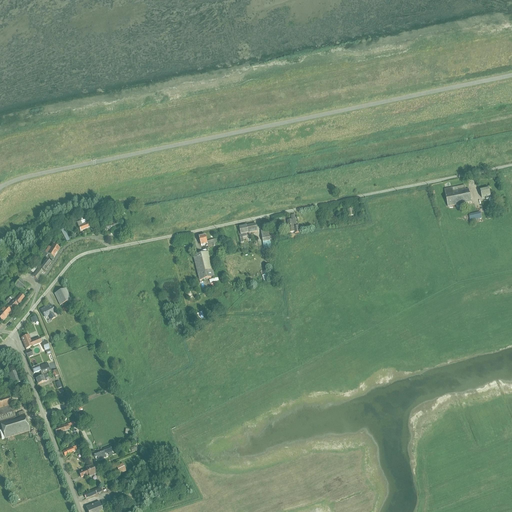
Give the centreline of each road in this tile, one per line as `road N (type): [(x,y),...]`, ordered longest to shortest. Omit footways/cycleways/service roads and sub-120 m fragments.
road 1 (unclassified): [(0,190),(511,78)]
road 2 (track): [(0,110),(459,0)]
road 3 (unclassified): [(111,248),(511,164)]
road 4 (track): [(32,308),(94,461)]
